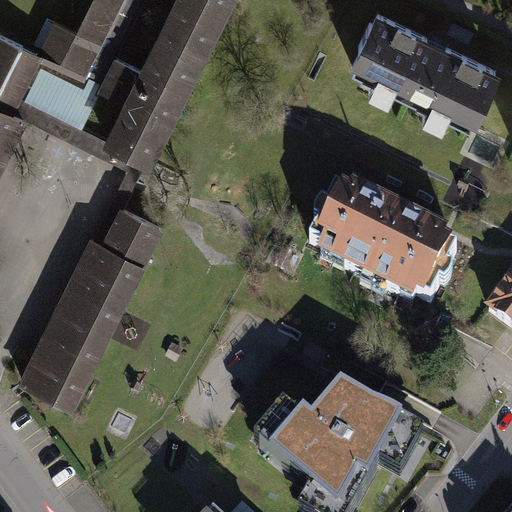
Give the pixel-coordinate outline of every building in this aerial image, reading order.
[(168,179),(232,0),(95,0),(86,28),(78,28),(54,19),(55,49),(43,50),(0,34),(0,186),(24,121),(21,120),(26,105),(89,128),(100,96),(125,105),(106,157),(168,179)] [(495,60),(378,4),(350,62),(467,118),(495,60)] [(453,238),(348,184),(315,249),(420,302),(453,238)] [(89,240),(25,393),(85,418),(165,225),(125,209),(108,248),(89,240)] [(511,269),(484,308),(511,328),(511,269)] [(316,424),(280,466),(339,511),(356,511),(373,488),(381,495),(415,431),(353,399),(324,430),(316,424)] [(236,511),(255,511),(245,503),(236,511)]
